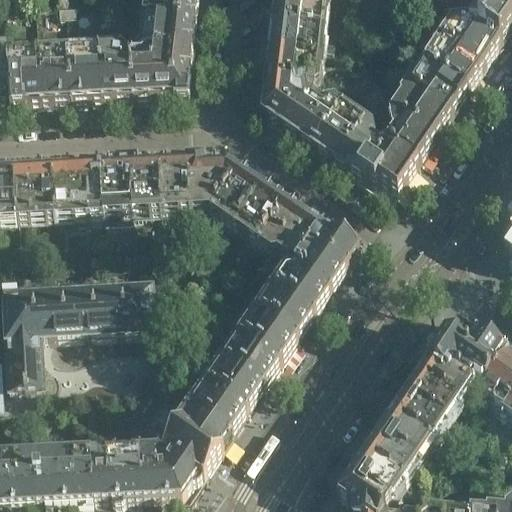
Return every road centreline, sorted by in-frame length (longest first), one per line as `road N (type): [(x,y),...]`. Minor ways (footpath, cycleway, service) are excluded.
road 1 (tertiary): [(424,275),(382,296),(242,495),(238,511)]
road 2 (tertiary): [(276,511),(401,327),(424,275)]
road 3 (residential): [(424,275),(218,137)]
road 4 (residential): [(218,137),(0,151)]
road 5 (tertiary): [(424,275),(511,147)]
road 6 (residential): [(218,137),(238,0)]
